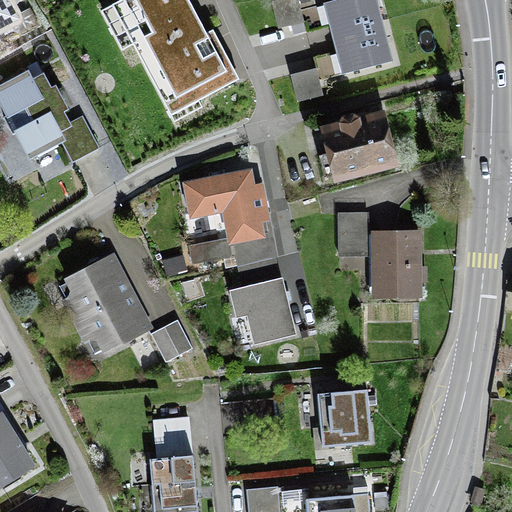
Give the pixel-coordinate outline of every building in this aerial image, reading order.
[(0,0),(0,28),(18,19),(7,0),(0,0)] [(188,0),(121,0),(112,5),(171,115),(233,83),(188,0)] [(307,33),(330,27),(333,39),(384,26),(377,0),(337,0),(301,9),(307,33)] [(333,39),(336,51),(313,57),(319,80),(393,61),(384,26),(333,39)] [(73,161),(98,148),(82,117),(68,124),(61,111),(65,108),(55,88),(50,91),(43,76),(32,82),(26,71),(0,84),(0,98),(8,115),(4,117),(13,134),(18,132),(32,159),(63,142),(73,161)] [(310,80),(285,87),(292,115),(318,108),(310,80)] [(366,120),(364,113),(335,120),(337,127),(327,130),(333,152),(319,155),(325,179),(391,163),(380,117),(366,120)] [(248,175),(189,186),(194,213),(227,206),(234,239),(259,234),(256,218),(265,216),(260,189),(251,190),(248,175)] [(372,218),(342,218),(342,260),(372,260),(372,218)] [(418,232),(375,233),(376,296),(419,295),(418,232)] [(228,239),(191,246),(194,263),(231,256),(228,239)] [(76,290),(74,298),(67,301),(77,320),(130,292),(112,259),(71,280),(76,290)] [(249,312),(256,341),(293,332),(281,281),(233,292),(238,314),(249,312)] [(130,292),(77,320),(87,338),(93,335),(101,338),(106,348),(147,326),(130,292)] [(164,326),(179,355),(193,348),(178,319),(164,326)] [(164,326),(151,333),(166,362),(179,355),(164,326)] [(318,394),(323,447),(372,442),(367,389),(318,394)] [(0,485),(32,466),(0,413),(0,485)] [(152,485),(159,484),(162,511),(187,511),(198,511),(189,418),(154,421),(158,458),(150,459),(152,485)] [(279,511),(277,483),(247,486),(249,511),(279,511)] [(369,511),(368,493),(306,498),(307,511),(369,511)]
